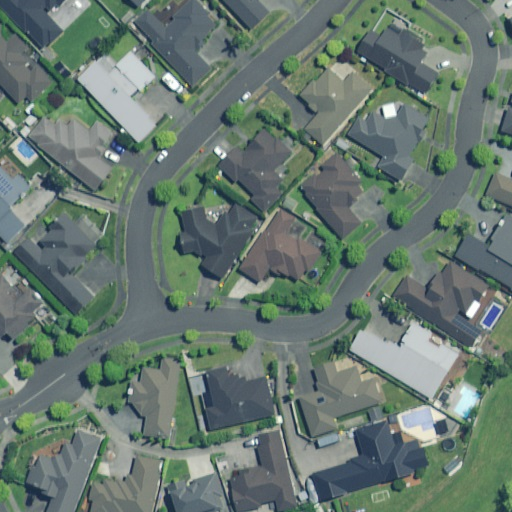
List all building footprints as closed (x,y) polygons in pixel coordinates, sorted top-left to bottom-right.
[(219,25),(195,0),(192,0),(174,17),(177,21),(167,30),(149,11),(136,23),(154,42),(153,44),(193,87),(212,70),(196,53),(205,45),(201,41),(219,25)] [(222,0),(252,31),(269,14),(256,0),(222,0)] [(0,24),(0,100),(3,97),(0,94),(0,84),(19,105),(27,98),(32,103),(51,84),(34,66),(31,70),(26,65),(29,62),(21,54),(28,48),(16,35),(7,43),(2,38),(3,24),(0,24)] [(423,41),(405,30),(400,37),(388,30),(382,39),(371,32),(358,52),(426,95),(439,75),(421,64),(429,51),(420,45),(423,41)] [(158,126),(133,99),(156,78),(132,52),(118,65),(120,67),(111,76),(98,63),(80,80),(140,143),(158,126)] [(345,83),(328,68),(303,98),(321,113),(306,130),(324,145),(373,89),(354,73),(345,83)] [(431,121),(405,105),(400,115),(390,109),(385,119),(374,113),(368,123),(360,119),(350,136),(386,157),(379,168),(401,182),(414,160),(410,157),(431,121)] [(511,108),(510,108),(503,131),(511,134),(511,108)] [(108,149),(103,145),(113,134),(98,122),(90,132),(68,114),(57,128),(45,118),(28,138),(96,191),(113,170),(100,160),(108,149)] [(292,153),(264,128),(243,151),(238,147),(220,167),(236,182),(239,180),(256,196),(252,201),(265,213),(282,194),(276,188),(284,180),(275,172),(292,153)] [(318,178),(313,172),(299,185),(343,240),(362,225),(349,208),(359,200),(358,198),(363,193),(358,187),(362,185),(337,154),(324,165),(328,170),(318,178)] [(14,181),(1,168),(0,168),(0,234),(8,243),(26,226),(10,209),(32,188),(20,175),(14,181)] [(511,180),(497,174),(488,197),(511,206),(511,180)] [(227,212),(217,228),(207,221),(204,208),(183,213),(188,232),(180,234),(185,254),(196,251),(207,258),(203,265),(223,279),(253,233),(251,232),(259,219),(237,205),(231,215),(227,212)] [(290,280),(291,277),(298,281),(305,270),(309,273),(322,254),(290,233),(297,222),(281,211),(267,233),(265,232),(240,270),(260,284),(269,271),(282,279),(284,276),(290,280)] [(99,249),(65,215),(35,245),(29,239),(15,252),(77,316),(95,298),(72,275),(99,249)] [(511,217),(493,248),(469,234),(456,256),(511,288),(511,217)] [(490,287),(452,262),(444,274),(442,272),(429,291),(408,277),(394,297),(472,348),(486,328),(466,315),(476,301),(479,303),(490,287)] [(0,338),(1,339),(8,332),(15,339),(38,318),(34,313),(43,305),(29,289),(17,301),(10,293),(14,289),(2,276),(0,277),(0,338)] [(433,334),(415,323),(399,351),(364,329),(351,350),(433,399),(459,356),(439,343),(437,347),(428,342),(433,334)] [(161,371),(143,368),(136,414),(148,415),(145,436),(169,439),(181,362),(163,359),(161,371)] [(338,374),(334,362),(315,368),(323,392),(300,399),(313,437),(338,429),(335,419),(382,403),(374,379),(362,383),(357,367),(338,374)] [(241,374),(229,376),(228,368),(208,373),(216,408),(207,410),(212,430),(276,416),(267,378),(248,382),(247,376),(241,377),(241,374)] [(479,396),(464,387),(451,411),(466,419),(479,396)] [(395,447),(388,422),(358,431),(366,456),(351,460),(352,463),(315,474),(323,501),(430,468),(424,449),(408,454),(405,444),(395,447)] [(74,511),(101,440),(79,431),(73,446),(66,444),(59,462),(40,455),(29,484),(46,490),(44,494),(55,498),(49,511),(74,511)] [(283,511),(297,509),(279,431),(257,436),(264,466),(230,474),(239,511),(246,511),(262,508),(261,505),(277,501),(280,511),(283,511)] [(152,511),(162,460),(138,456),(134,476),(129,475),(128,483),(106,479),(105,484),(95,482),(92,500),(95,500),(92,511),(152,511)] [(207,511),(225,507),(215,475),(193,481),(195,486),(187,489),(185,481),(168,486),(176,511),(207,511)]
